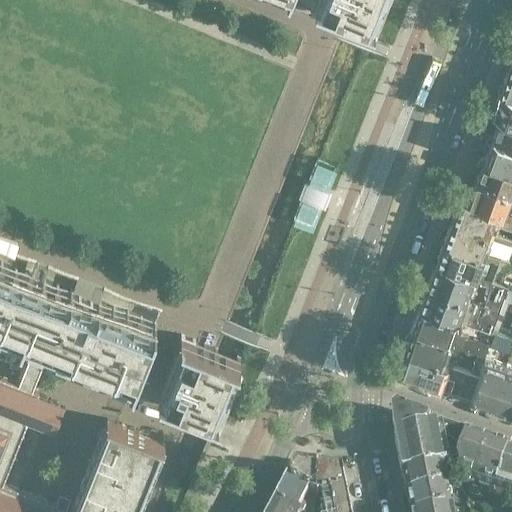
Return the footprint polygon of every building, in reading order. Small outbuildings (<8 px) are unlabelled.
[(317,0),(317,1),(373,23),(382,0),(317,0)] [(511,70),(507,68),(499,90),(511,94),(511,70)] [(491,111),(493,112),(499,115),(508,118),(508,116),(511,117),(511,94),(499,90),(491,111)] [(499,115),(492,135),(511,142),(511,117),(508,116),(508,118),(499,115)] [(511,142),(492,135),(484,156),(511,165),(511,142)] [(511,165),(484,156),(476,178),(511,190),(511,165)] [(317,160),(308,182),(327,190),(336,168),(317,160)] [(468,199),(468,198),(467,199),(503,212),(504,211),(511,214),(511,201),(508,200),(511,190),(476,178),(468,199)] [(460,196),(451,219),(491,233),(495,223),(511,229),(511,214),(504,211),(503,212),(467,199),(468,198),(460,196)] [(301,199),(293,220),(312,228),(321,206),(301,199)] [(451,219),(443,241),(482,255),(484,251),(510,260),(511,253),(511,239),(498,235),(491,233),(451,219)] [(443,241),(436,260),(474,274),(479,263),(508,273),(511,262),(511,261),(484,251),(482,255),(443,241)] [(436,260),(428,282),(499,308),(506,285),(474,274),(436,260)] [(32,389),(47,350),(133,384),(156,325),(0,262),(0,511),(136,511),(164,441),(107,419),(71,509),(3,482),(39,392),(32,389)] [(428,282),(420,306),(458,320),(491,331),(499,308),(428,282)] [(420,306),(413,325),(452,339),(450,344),(477,354),(485,356),(489,344),(466,336),(467,334),(455,330),(458,320),(420,306)] [(413,325),(404,349),(449,364),(449,363),(444,361),(450,344),(452,339),(413,325)] [(508,350),(511,338),(511,337),(493,331),(489,344),(508,350)] [(181,335),(158,393),(194,408),(216,417),(239,358),(181,335)] [(449,364),(404,349),(402,355),(398,365),(399,368),(401,372),(414,376),(439,385),(454,390),(470,396),(478,375),(471,372),(462,369),(449,364)] [(480,368),(485,356),(477,354),(473,365),(480,368)] [(478,375),(470,396),(492,403),(506,364),(485,356),(480,368),(478,374),(478,375)] [(511,365),(506,364),(492,403),(511,410),(511,365)] [(473,365),(471,372),(478,375),(478,374),(480,368),(473,365)] [(394,437),(402,477),(443,468),(455,466),(455,463),(465,435),(441,427),(426,431),(428,423),(396,411),(391,415),(394,437)] [(455,463),(456,465),(454,472),(454,479),(456,482),(472,487),(474,483),(487,443),(465,435),(455,463)] [(474,483),(472,487),(471,491),(467,502),(471,507),(473,511),(474,511),(482,486),(494,490),(508,450),(487,443),(474,483)] [(511,451),(508,450),(494,490),(495,490),(492,498),(511,504),(511,451)] [(294,468),(286,485),(309,497),(314,499),(317,467),(303,465),(302,468),(297,469),(294,468)] [(317,467),(314,499),(317,501),(321,501),(345,495),(341,475),(339,475),(335,472),(335,469),(317,467)] [(443,468),(402,477),(406,498),(447,490),(452,490),(451,481),(445,481),(443,468)] [(286,485),(274,507),(284,511),(313,511),(314,502),(314,500),(314,499),(309,497),(286,485)] [(447,490),(406,498),(408,511),(448,511),(451,511),(447,490)] [(348,511),(345,495),(321,501),(314,502),(313,511),(348,511)]
